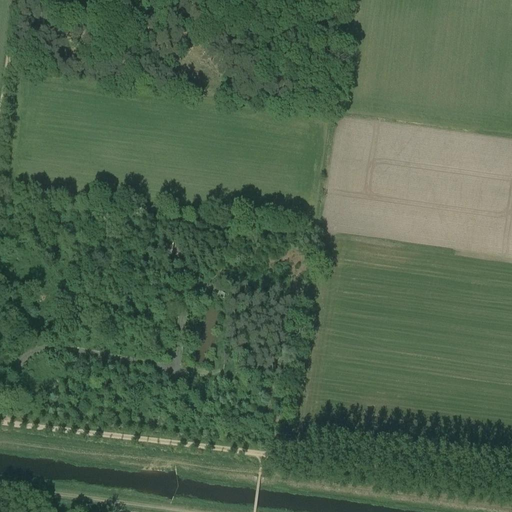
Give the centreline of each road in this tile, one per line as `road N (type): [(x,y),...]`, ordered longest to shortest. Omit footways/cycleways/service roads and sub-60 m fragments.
road 1 (track): [(262,453),(0,421)]
road 2 (track): [(511,487),(262,453)]
road 3 (track): [(0,164),(19,0)]
